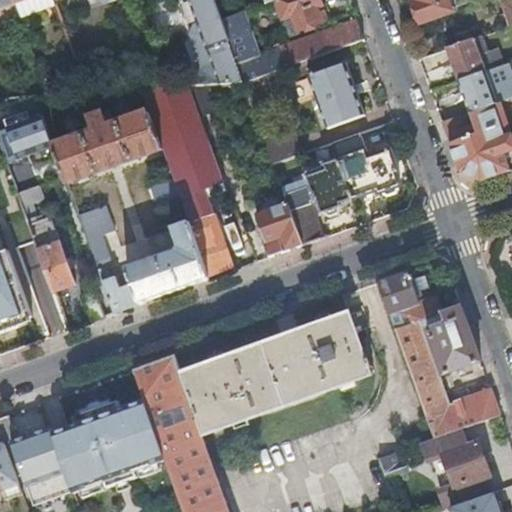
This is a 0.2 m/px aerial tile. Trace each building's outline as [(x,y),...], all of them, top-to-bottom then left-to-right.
[(0,0),(0,9),(15,4),(13,0),(0,0)] [(13,0),(15,4),(20,20),(57,6),(55,2),(54,0),(13,0)] [(221,86),(245,84),(221,20),(214,0),(190,0),(198,22),(215,67),(221,86)] [(319,0),(277,0),(284,18),(294,15),(300,31),(322,23),(316,7),(322,5),(319,0)] [(467,4),(465,0),(415,0),(416,1),(415,1),(423,23),(455,11),(454,8),(467,4)] [(501,31),(511,26),(511,2),(493,9),(501,31)] [(316,7),(322,23),(327,21),(322,5),(316,7)] [(221,20),(245,84),(364,40),(356,19),(281,47),(280,42),(273,45),(275,50),(258,56),(242,13),(221,20)] [(204,71),(215,67),(198,22),(195,24),(190,34),(203,70),(204,71)] [(497,48),(488,52),(482,38),(447,51),(458,82),(487,71),(503,65),(497,48)] [(347,64),(309,78),(328,130),(366,116),(347,64)] [(506,101),(511,98),(511,74),(508,64),(503,65),(487,71),(458,82),(470,114),(499,104),(506,101)] [(190,88),(201,118),(218,111),(209,86),(190,88)] [(208,281),(231,273),(201,190),(222,183),(188,88),(167,89),(141,91),(149,114),(163,151),(173,182),(180,201),(189,225),(208,281)] [(483,182),(511,171),(511,166),(509,159),(510,158),(510,159),(511,154),(511,152),(511,151),(511,136),(509,127),(511,125),(511,98),(506,101),(499,104),(470,114),(460,118),(460,119),(443,125),(460,172),(483,182)] [(44,116),(42,108),(6,120),(20,159),(33,154),(37,165),(59,157),(55,146),(53,147),(42,117),(44,116)] [(59,157),(69,184),(163,151),(149,114),(108,128),(109,124),(106,117),(103,115),(95,118),(93,122),(95,129),(98,132),(55,146),(59,157)] [(267,145),(275,166),(304,155),(296,135),(267,145)] [(339,160),(353,199),(378,190),(379,194),(382,193),(383,195),(387,197),(396,193),(398,191),(396,187),(400,186),(396,173),(398,172),(390,151),(369,159),(360,135),(333,145),(339,160)] [(333,145),(322,149),(328,164),(339,160),(333,145)] [(341,204),(353,199),(339,160),(328,164),(326,165),(328,171),(309,178),(317,202),(319,201),(324,214),(326,213),(327,215),(331,217),(338,214),(340,210),(340,208),(343,207),(341,204)] [(14,179),(20,194),(39,187),(34,172),(20,177),(14,179)] [(159,209),(180,201),(173,182),(152,189),(159,209)] [(20,195),(24,206),(29,204),(45,198),(41,187),(39,187),(20,194),(20,195)] [(307,192),(287,199),(288,204),(304,246),(324,239),(307,192)] [(29,204),(24,206),(28,217),(33,215),(29,204)] [(304,246),(288,204),(256,215),(267,246),(266,247),(270,259),(304,246)] [(193,286),(208,281),(189,225),(172,231),(178,249),(177,253),(128,270),(133,285),(121,289),(118,278),(113,279),(109,269),(115,267),(104,236),(115,232),(107,208),(80,217),(115,315),(193,286)] [(33,215),(28,217),(29,220),(37,242),(56,293),(78,285),(53,216),(36,222),(33,215)] [(37,242),(29,220),(12,226),(20,249),(37,242)] [(0,329),(34,318),(10,250),(0,253),(0,329)] [(408,272),(379,283),(396,330),(442,313),(437,298),(420,305),(416,294),(411,281),(408,272)] [(425,276),(411,281),(416,294),(430,289),(425,276)] [(92,323),(104,318),(95,293),(83,297),(92,323)] [(462,429),(500,415),(491,390),(451,404),(423,330),(427,329),(445,375),(481,363),(461,307),(442,313),(396,330),(435,439),(462,429)] [(200,423),(204,436),(371,375),(368,367),(372,366),(370,360),(366,361),(349,314),(183,374),(185,380),(184,380),(200,423)] [(230,511),(215,470),(198,424),(200,423),(184,380),(185,380),(183,374),(177,356),(136,371),(147,401),(168,458),(187,511),(230,511)] [(136,470),(168,458),(147,401),(123,410),(121,402),(75,418),(78,426),(54,435),(74,493),(107,480),(111,488),(119,485),(132,481),(139,478),(136,470)] [(74,493),(54,435),(52,429),(17,441),(9,416),(0,419),(0,429),(5,444),(6,446),(11,444),(27,489),(61,477),(72,508),(79,505),(74,493)] [(439,490),(446,509),(496,491),(477,443),(468,446),(462,429),(435,439),(428,441),(424,443),(429,459),(430,462),(445,456),(455,485),(439,490)] [(421,462),(429,459),(424,443),(416,446),(421,462)] [(23,494),(6,446),(5,444),(0,446),(0,492),(4,491),(7,500),(23,494)] [(380,459),(387,479),(407,471),(400,452),(380,459)] [(135,490),(132,481),(119,485),(123,495),(135,490)] [(466,511),(502,511),(499,501),(466,511)]
